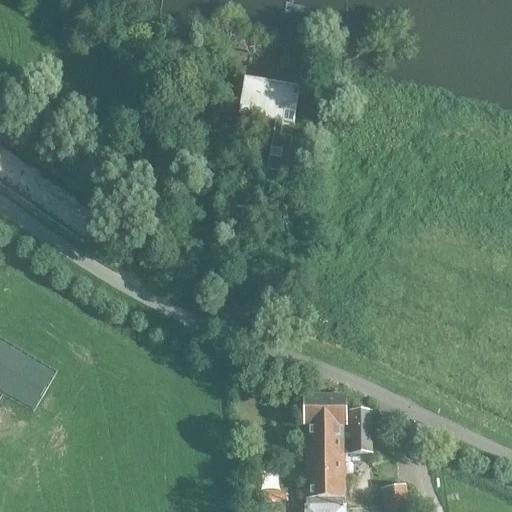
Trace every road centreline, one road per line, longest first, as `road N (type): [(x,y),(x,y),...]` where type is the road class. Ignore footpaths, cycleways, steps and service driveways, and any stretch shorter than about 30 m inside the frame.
road 1 (unclassified): [(0,207),(213,333),(354,382),(511,457)]
road 2 (track): [(208,511),(193,410),(177,390),(151,379),(96,399),(81,434),(84,470),(74,484),(0,508)]
